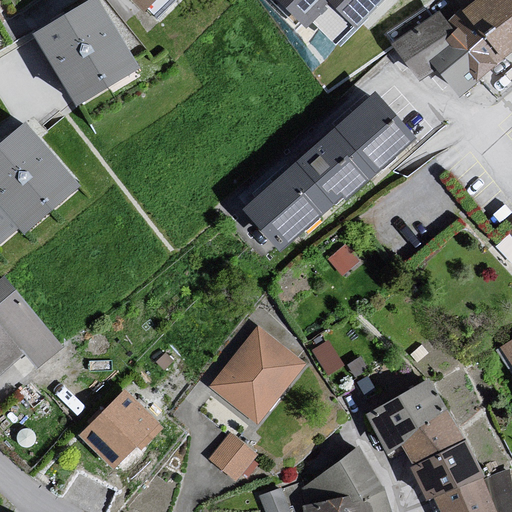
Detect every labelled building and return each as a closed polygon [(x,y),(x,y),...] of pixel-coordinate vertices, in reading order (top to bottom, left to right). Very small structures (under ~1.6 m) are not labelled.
[(138,0),(154,16),(169,0),(138,0)] [(287,0),(338,47),(381,0),(287,0)] [(511,0),(476,0),(464,10),(501,56),(511,47),(511,0)] [(48,36),(90,104),(155,69),(112,2),(48,36)] [(413,29),(433,13),(425,4),(405,20),(413,29)] [(0,6),(0,31),(12,24),(0,6)] [(457,43),(436,60),(460,90),(501,56),(464,10),(444,26),(457,43)] [(436,17),(394,44),(417,71),(436,60),(457,43),(444,26),(436,17)] [(373,92),(245,203),(277,241),(406,130),(373,92)] [(22,119),(0,134),(0,202),(19,227),(77,181),(22,119)] [(0,241),(19,227),(0,202),(0,241)] [(1,274),(0,274),(0,367),(23,348),(32,359),(56,340),(1,274)] [(214,392),(263,425),(312,368),(261,332),(214,392)] [(511,338),(500,346),(511,368),(511,338)] [(426,379),(367,412),(388,453),(399,444),(446,410),(426,379)] [(84,437),(126,472),(169,431),(132,392),(84,437)] [(446,410),(399,444),(413,464),(462,441),(446,410)] [(228,430),(206,455),(236,478),(258,452),(228,430)] [(462,441),(413,464),(439,511),(498,511),(485,479),(468,439),(462,441)] [(355,448),(303,492),(308,511),(376,511),(385,510),(380,489),(355,448)] [(505,469),(485,479),(498,511),(511,511),(511,510),(511,511),(505,469)] [(290,511),(281,487),(258,494),(266,511),(290,511)]
